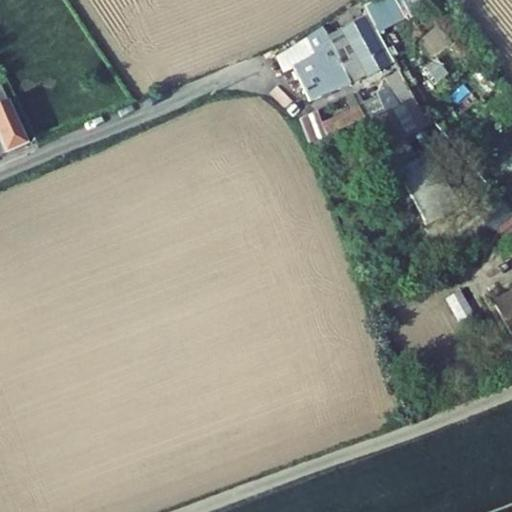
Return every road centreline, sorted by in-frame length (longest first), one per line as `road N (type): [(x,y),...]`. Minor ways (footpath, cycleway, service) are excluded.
road 1 (unclassified): [(190,511),(511,392)]
road 2 (unclassified): [(0,171),(251,70)]
